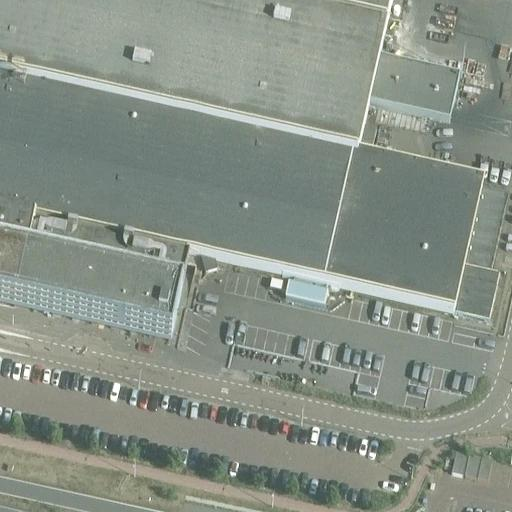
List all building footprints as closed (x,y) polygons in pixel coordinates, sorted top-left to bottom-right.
[(0,0),(0,302),(62,317),(131,332),(143,335),(150,337),(169,341),(175,317),(176,312),(178,303),(186,265),(188,259),(188,257),(197,259),(199,260),(202,268),(204,277),(207,276),(215,274),(217,273),(216,269),(214,263),(281,278),(281,279),(305,285),(329,290),(329,291),(330,291),(331,290),(335,291),(338,292),(338,291),(345,292),(353,294),(360,296),(378,300),(402,305),(417,309),(441,314),(452,317),(453,316),(471,320),(488,324),(499,276),(486,273),(503,197),(480,192),(481,189),(478,188),(474,187),(469,186),(452,182),(450,182),(416,174),(412,173),(370,164),(356,161),(357,153),(370,156),(375,132),(363,129),(363,127),(364,124),(368,107),(378,61),(387,20),(387,19),(388,19),(392,0),(0,0)] [(460,80),(378,61),(368,107),(449,126),(460,80)] [(287,285),(285,300),(324,309),(327,294),(326,294),(287,285)] [(451,475),(463,478),(468,458),(455,455),(451,475)] [(468,458),(463,478),(475,481),(480,460),(468,458)] [(492,463),(480,460),(475,481),(487,484),(492,463)]
